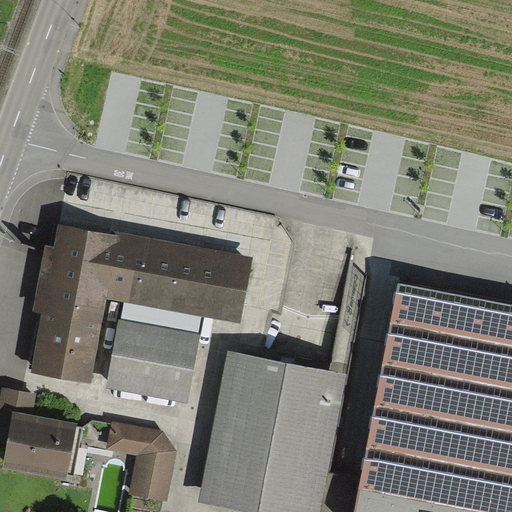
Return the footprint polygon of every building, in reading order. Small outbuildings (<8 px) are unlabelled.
[(30,369),(90,380),(105,295),(239,319),(251,256),(57,222),(30,369)] [(511,511),(511,301),(398,279),(352,511),(511,511)] [(269,340),(276,312),(253,307),(246,335),(269,340)] [(106,387),(186,403),(200,336),(119,318),(106,387)] [(201,503),(249,511),(318,511),(345,372),(231,350),(201,503)] [(3,466),(66,479),(78,423),(33,413),(38,392),(3,384),(0,398),(0,420),(12,423),(3,466)] [(165,433),(114,421),(107,450),(137,456),(129,493),(165,500),(176,451),(165,433)]
